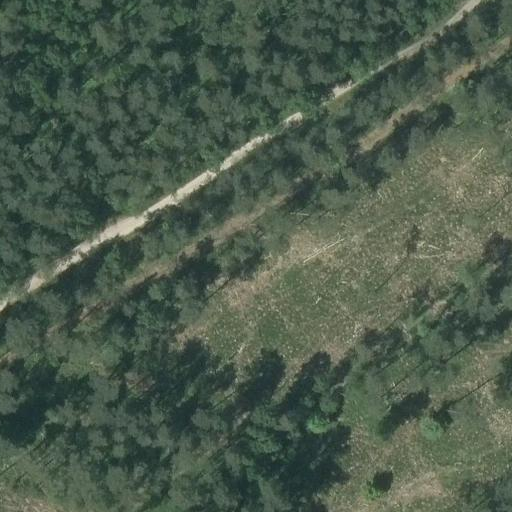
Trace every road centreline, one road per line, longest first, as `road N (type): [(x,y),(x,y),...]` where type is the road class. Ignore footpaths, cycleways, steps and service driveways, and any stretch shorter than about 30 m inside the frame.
road 1 (track): [(450,0),(0,297)]
road 2 (track): [(0,61),(110,224)]
